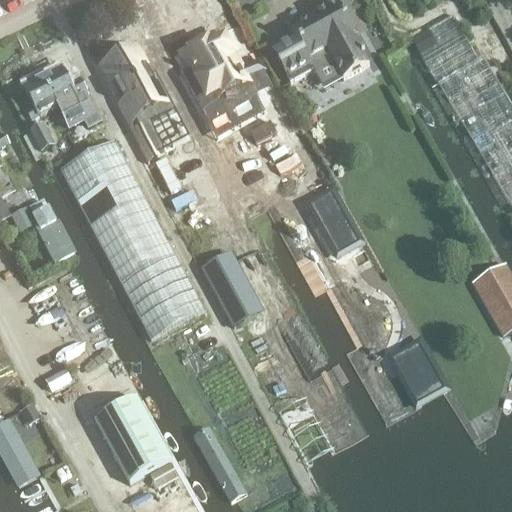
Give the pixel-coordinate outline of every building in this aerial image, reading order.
[(355,38),(337,5),(313,18),(315,21),(292,33),(296,41),(272,54),(290,87),(332,63),(343,83),(369,69),(364,59),(365,58),(363,55),(362,56),(353,39),(355,38)] [(511,109),(483,61),(479,63),(449,12),(428,25),(431,31),(413,42),(438,88),(511,212),(511,109)] [(230,33),(198,50),(208,68),(198,73),(217,107),(234,98),(240,109),(271,93),(255,64),(254,65),(248,54),(250,53),(241,37),(234,41),(230,33)] [(71,129),(94,117),(78,86),(70,91),(61,73),(42,82),(58,112),(61,110),(71,129)] [(58,112),(42,82),(24,91),(34,112),(26,116),(31,126),(58,112)] [(151,84),(120,102),(130,121),(138,117),(147,133),(135,140),(147,162),(152,160),(154,165),(150,167),(164,193),(181,183),(168,159),(192,146),(170,106),(165,109),(151,84)] [(43,127),(29,134),(40,156),(55,148),(43,127)] [(0,151),(10,146),(3,135),(0,137),(0,151)] [(57,175),(143,328),(153,345),(206,315),(114,144),(57,175)] [(0,188),(9,183),(0,167),(0,188)] [(333,195),(308,208),(322,232),(326,230),(332,241),(328,243),(338,261),(362,247),(333,195)] [(0,202),(0,225),(10,220),(0,202)] [(38,233),(55,265),(74,255),(58,224),(55,226),(43,205),(31,212),(41,232),(38,233)] [(27,211),(11,219),(20,237),(34,230),(36,229),(28,212),(27,211)] [(204,273),(203,274),(204,276),(203,276),(232,330),(233,329),(234,331),(235,331),(234,328),(259,314),(230,262),(205,276),(204,273)] [(511,335),(511,280),(506,270),(474,288),(503,340),(511,335)] [(420,345),(390,362),(417,411),(447,394),(420,345)] [(52,394),(70,385),(65,374),(46,385),(52,394)] [(137,402),(95,425),(130,488),(172,465),(137,402)] [(34,475),(8,426),(0,430),(0,456),(15,485),(34,475)]
